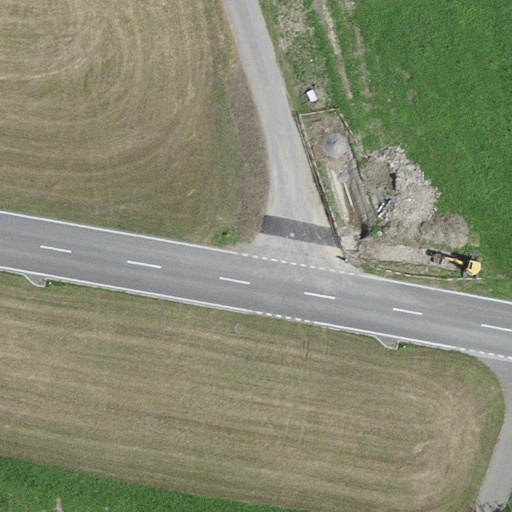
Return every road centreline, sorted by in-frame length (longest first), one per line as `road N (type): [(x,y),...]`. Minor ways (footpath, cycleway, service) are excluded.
road 1 (secondary): [(308,293),(0,239)]
road 2 (residential): [(241,0),(289,164),(308,293)]
road 3 (secondary): [(511,330),(308,293)]
